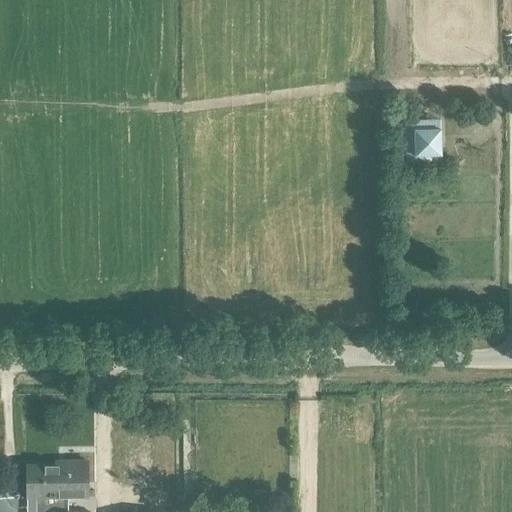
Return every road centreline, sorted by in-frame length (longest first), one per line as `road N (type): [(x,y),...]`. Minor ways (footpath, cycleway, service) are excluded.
road 1 (track): [(0,104),(163,109),(386,83),(511,82)]
road 2 (unclassified): [(0,365),(511,359)]
